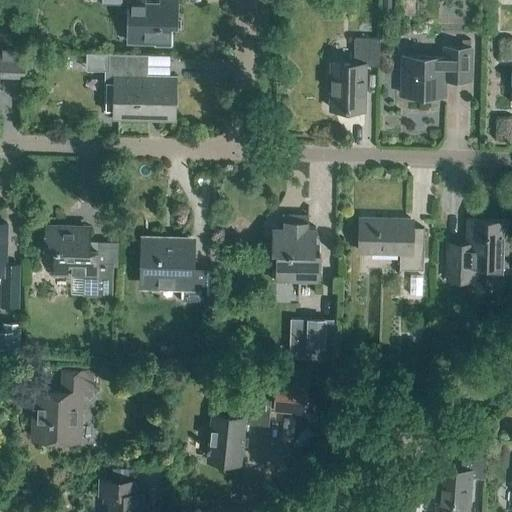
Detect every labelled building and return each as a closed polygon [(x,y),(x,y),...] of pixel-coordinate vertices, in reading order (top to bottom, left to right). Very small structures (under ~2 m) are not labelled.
[(176,26),(176,0),(158,0),(159,1),(145,1),(144,0),(102,0),(103,1),(131,2),(130,41),(171,42),(172,26),(176,26)] [(379,65),(379,38),(354,37),(353,63),(331,63),(330,107),(364,108),(365,65),(379,65)] [(470,79),(471,47),(444,47),(444,57),(403,56),(402,94),(444,95),(444,79),(470,79)] [(0,76),(24,77),(25,50),(0,49),(0,76)] [(146,55),(88,54),(88,69),(119,68),(120,75),(117,75),(115,82),(108,81),(108,111),(115,112),(118,118),(174,121),(174,77),(148,76),(146,55)] [(319,281),(319,251),(315,250),(315,227),(308,226),(308,215),(284,214),(283,226),(272,225),(271,241),(276,241),(275,280),(319,281)] [(423,269),(424,227),(410,227),(410,217),(362,216),(361,251),(400,252),(399,269),(423,269)] [(506,266),(507,220),(467,219),(466,243),(448,242),(447,279),(473,279),(473,265),(506,266)] [(18,305),(19,265),(6,264),(7,223),(0,222),(0,274),(2,274),(1,305),(18,305)] [(111,295),(112,262),(97,262),(97,249),(88,249),(89,229),(73,228),(74,225),(46,224),(45,248),(55,249),(54,272),(83,273),(82,295),(111,295)] [(210,301),(211,269),(190,268),(191,240),(144,239),(144,242),(141,242),(141,261),(143,261),(143,283),(181,284),(180,300),(210,301)] [(410,276),(409,294),(422,294),(422,276),(410,276)] [(333,357),(334,319),(306,318),(306,346),(311,346),(311,357),(333,357)] [(0,353),(20,354),(21,322),(3,322),(2,330),(0,329),(0,353)] [(90,393),(91,371),(63,369),(62,391),(34,389),(34,407),(40,407),(39,438),(79,439),(81,392),(90,393)] [(305,413),(307,385),(274,383),(272,411),(305,413)] [(267,424),(270,399),(237,395),(235,418),(212,415),(208,457),(239,460),(243,421),(267,424)] [(484,478),(487,449),(462,447),(460,471),(439,470),(435,511),(467,511),(470,477),(484,478)] [(140,511),(141,493),(136,493),(136,480),(101,479),(100,493),(107,494),(106,511),(140,511)]
